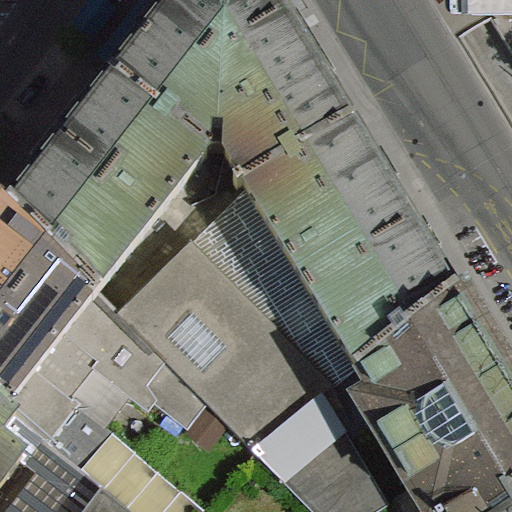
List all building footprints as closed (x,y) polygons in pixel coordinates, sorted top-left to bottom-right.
[(171,0),(114,75),(209,151),(212,129),(229,130),(228,159),(245,188),(355,123),(281,0),(171,0)] [(210,158),(209,151),(114,75),(12,202),(102,295),(210,158)] [(355,123),(245,188),(351,358),(359,371),(458,292),(355,123)] [(100,296),(102,295),(12,202),(0,217),(0,398),(12,408),(100,296)] [(122,318),(137,333),(208,406),(256,454),(325,398),(333,391),(319,377),(193,248),(122,318)] [(511,511),(511,502),(507,494),(511,491),(511,379),(458,292),(359,371),(372,394),(362,401),(360,408),(424,511),(511,511)] [(122,318),(100,296),(12,408),(20,415),(18,418),(42,438),(50,444),(79,407),(72,401),(98,370),(105,375),(137,333),(122,318)] [(208,406),(137,333),(105,375),(130,396),(150,411),(156,403),(189,430),(208,406)] [(332,366),(319,377),(333,391),(359,371),(351,358),(332,366)] [(130,396),(105,375),(98,370),(72,401),(79,407),(106,427),(130,396)] [(12,408),(0,398),(0,492),(24,462),(24,457),(1,440),(18,418),(20,415),(12,408)] [(382,511),(391,507),(325,398),(256,454),(312,511),(382,511)] [(50,444),(82,471),(113,433),(106,427),(79,407),(50,444)] [(32,468),(0,506),(0,511),(92,511),(107,493),(82,471),(50,444),(42,438),(24,462),(32,468)] [(130,511),(107,493),(92,511),(130,511)]
